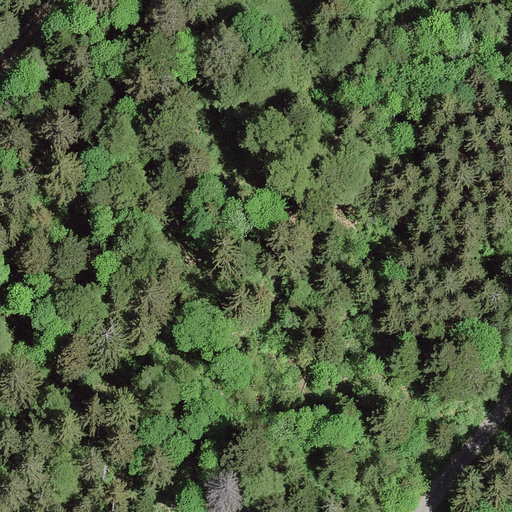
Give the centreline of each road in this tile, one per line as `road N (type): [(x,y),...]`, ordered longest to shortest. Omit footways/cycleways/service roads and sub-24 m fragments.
road 1 (unclassified): [(511,396),(423,511)]
road 2 (track): [(84,0),(0,87)]
